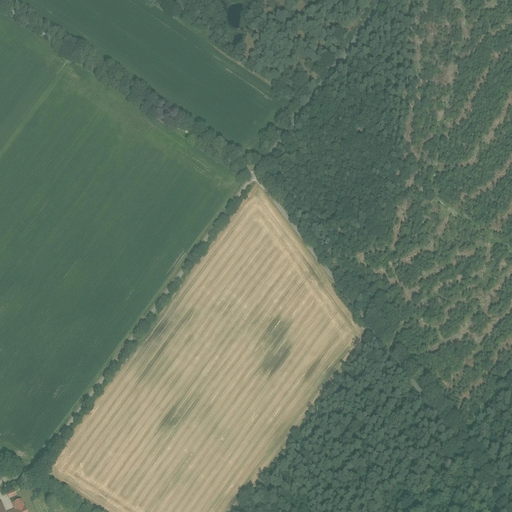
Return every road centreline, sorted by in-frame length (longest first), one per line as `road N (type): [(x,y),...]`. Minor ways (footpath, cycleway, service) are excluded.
road 1 (residential): [(511,510),(253,175)]
road 2 (residential): [(0,482),(32,470),(52,448),(253,175)]
road 3 (track): [(253,175),(0,6)]
road 4 (residential): [(253,175),(385,0)]
